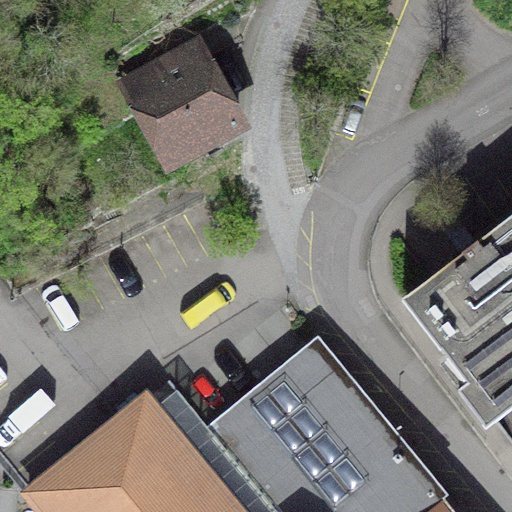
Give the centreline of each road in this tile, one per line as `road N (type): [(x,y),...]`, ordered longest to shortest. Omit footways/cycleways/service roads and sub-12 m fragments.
road 1 (residential): [(508,511),(363,327),(338,278),(335,237)]
road 2 (residential): [(335,237),(285,208),(272,165),(267,83),(301,0)]
road 3 (residential): [(335,237),(360,183),(379,165),(511,87)]
